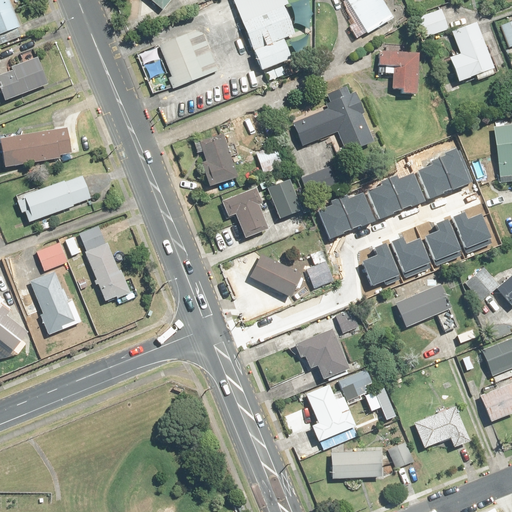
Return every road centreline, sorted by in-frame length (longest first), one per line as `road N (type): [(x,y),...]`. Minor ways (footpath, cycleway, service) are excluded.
road 1 (tertiary): [(87,23),(212,325)]
road 2 (tertiary): [(212,325),(0,411)]
road 3 (tertiary): [(212,325),(286,511)]
